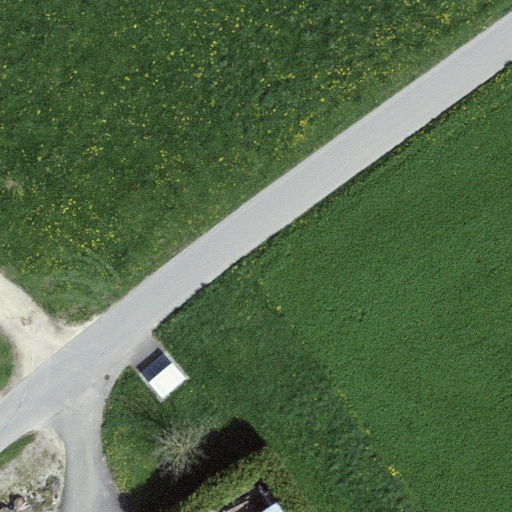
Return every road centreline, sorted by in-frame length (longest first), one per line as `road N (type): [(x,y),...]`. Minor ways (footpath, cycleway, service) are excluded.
road 1 (tertiary): [(0,426),(217,245),(511,30)]
road 2 (track): [(94,511),(94,480),(65,371),(0,298)]
